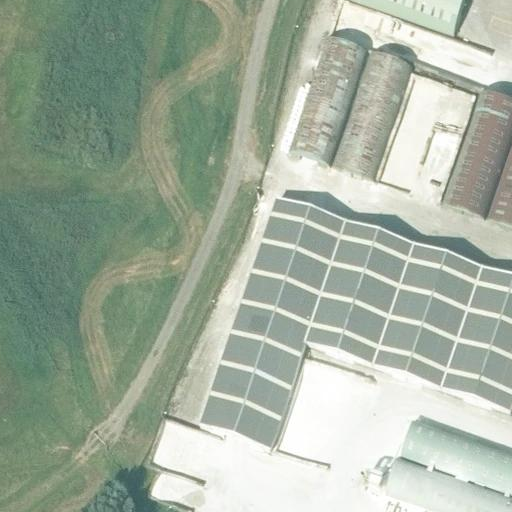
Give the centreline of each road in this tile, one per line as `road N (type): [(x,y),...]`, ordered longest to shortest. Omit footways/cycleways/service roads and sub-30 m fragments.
road 1 (unclassified): [(98,439),(165,340),(218,221),(271,0)]
road 2 (track): [(2,511),(98,439)]
